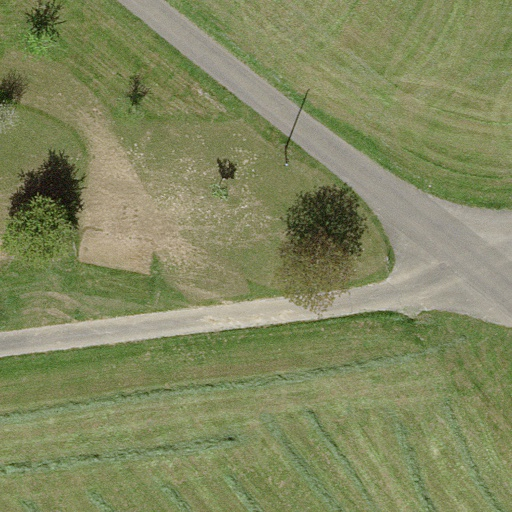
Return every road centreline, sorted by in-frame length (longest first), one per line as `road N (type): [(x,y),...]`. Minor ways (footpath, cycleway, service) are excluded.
road 1 (unclassified): [(503,276),(383,308),(0,349)]
road 2 (unclassified): [(135,0),(401,214),(503,276)]
